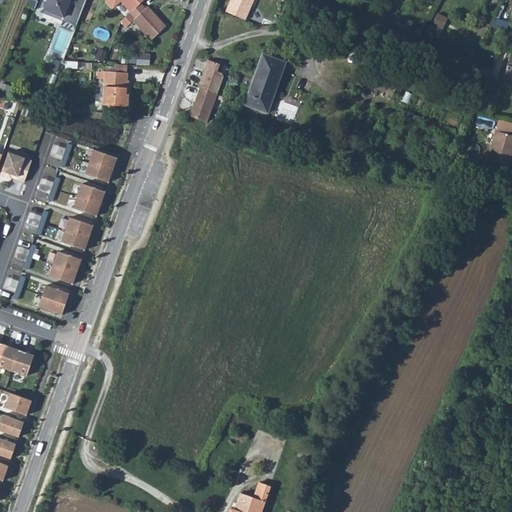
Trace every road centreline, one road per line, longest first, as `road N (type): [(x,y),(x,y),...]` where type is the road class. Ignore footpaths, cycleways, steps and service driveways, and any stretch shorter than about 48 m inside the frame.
road 1 (tertiary): [(80,340),(202,0)]
road 2 (tertiary): [(19,511),(80,340)]
